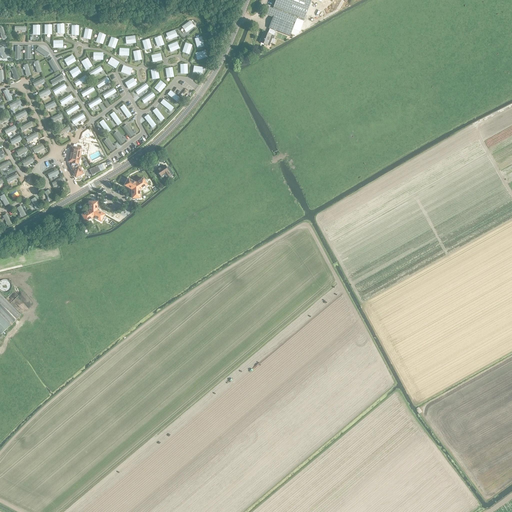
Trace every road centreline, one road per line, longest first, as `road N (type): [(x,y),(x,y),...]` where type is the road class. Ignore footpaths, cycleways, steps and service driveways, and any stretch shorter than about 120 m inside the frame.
road 1 (secondary): [(0,239),(161,139),(206,88),(246,0)]
road 2 (track): [(344,511),(430,441),(478,503)]
